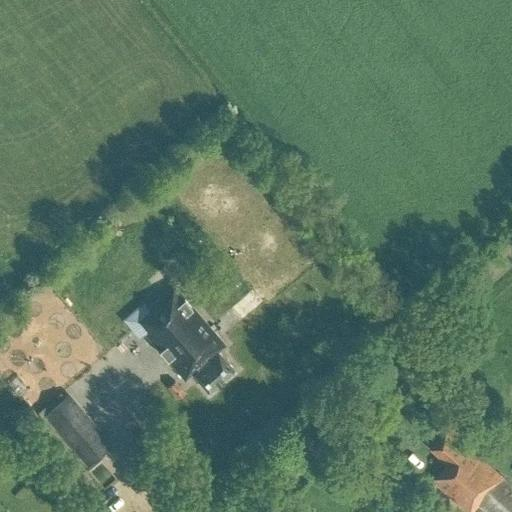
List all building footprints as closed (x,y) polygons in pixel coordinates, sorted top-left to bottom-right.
[(181,160),(194,150),(188,142),(175,153),(181,160)] [(209,391),(235,368),(218,349),(225,343),(177,287),(164,299),(161,295),(148,306),(145,303),(128,318),(141,334),(145,331),(185,377),(193,371),(209,391)] [(166,385),(177,398),(185,391),(174,378),(166,385)] [(67,392),(41,414),(74,452),(99,430),(67,392)] [(511,511),(511,484),(450,428),(433,446),(449,461),(434,478),(471,511),(480,502),(490,511),(511,511)] [(0,462),(0,480),(9,469),(0,462)]
